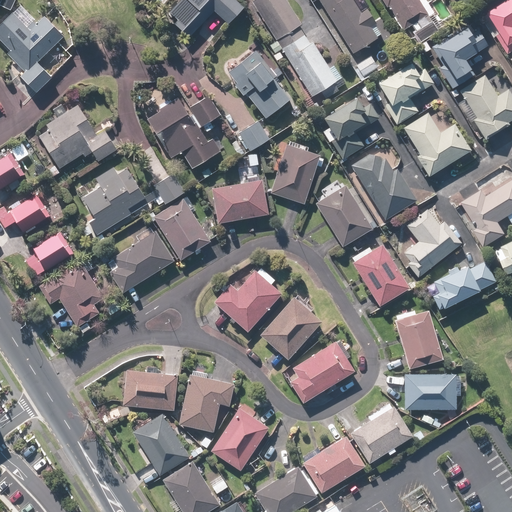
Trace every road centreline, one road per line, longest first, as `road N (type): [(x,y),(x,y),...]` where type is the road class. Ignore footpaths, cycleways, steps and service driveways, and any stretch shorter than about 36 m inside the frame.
road 1 (residential): [(200,342),(232,352),(285,405),(325,412),(365,385),(373,360),(362,332),(313,258),(290,244),(258,243),(178,294)]
road 2 (residential): [(0,136),(55,87),(103,63),(199,63)]
road 3 (secondary): [(120,511),(45,391)]
